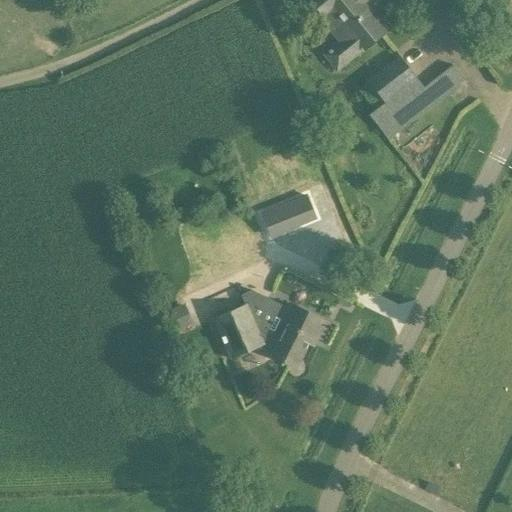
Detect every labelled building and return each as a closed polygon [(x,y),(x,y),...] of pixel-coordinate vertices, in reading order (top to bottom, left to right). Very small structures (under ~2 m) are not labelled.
[(311,0),(309,2),(339,42),(322,55),(336,72),(352,59),(392,29),(370,5),(376,0),(311,0)] [(424,88),(400,56),(367,81),(384,104),(369,115),(388,140),(463,80),(453,66),(424,88)] [(306,193),(259,212),(269,237),(316,219),(306,193)] [(289,304),(288,308),(252,290),(240,295),(245,304),(213,319),(230,359),(260,348),(269,353),(269,355),(297,367),(310,336),(317,339),(322,327),(318,324),(321,317),(289,304)] [(170,311),(178,330),(192,324),(184,305),(170,311)]
